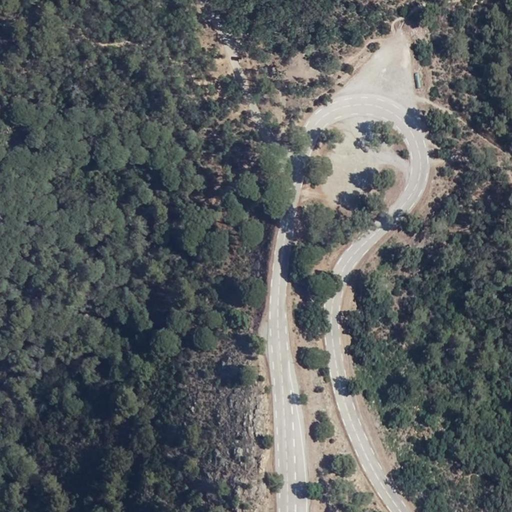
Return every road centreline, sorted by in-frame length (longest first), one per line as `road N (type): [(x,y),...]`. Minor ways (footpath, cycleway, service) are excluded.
road 1 (tertiary): [(299,149),(322,115),(358,101),(397,114),(419,149),(411,190),(359,250),(335,319),(336,359),(355,428),(402,511)]
road 2 (tertiary): [(293,511),(277,308),(299,149)]
road 3 (unclassified): [(207,0),(249,87),(253,113),(299,149)]
